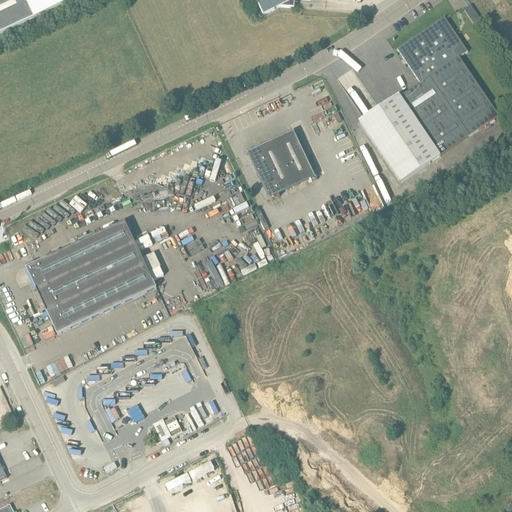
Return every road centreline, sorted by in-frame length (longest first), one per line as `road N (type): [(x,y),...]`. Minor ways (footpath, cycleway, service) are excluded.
road 1 (unclassified): [(0,213),(283,81),(411,0)]
road 2 (unclassified): [(76,507),(245,421)]
road 3 (unclassified): [(76,507),(0,343)]
